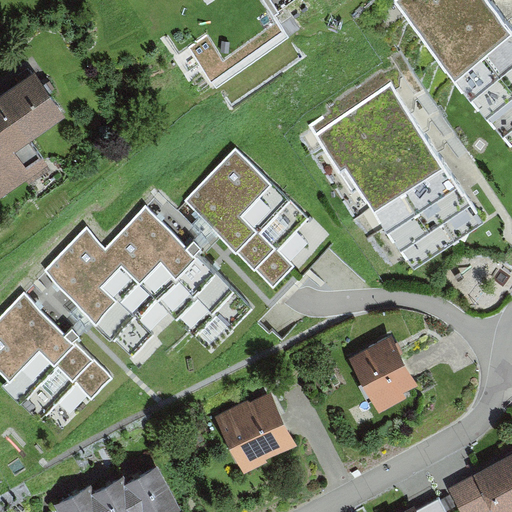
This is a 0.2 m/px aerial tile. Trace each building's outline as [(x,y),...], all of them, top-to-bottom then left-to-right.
[(264,0),(215,0),(164,33),(179,56),(187,50),(214,92),(292,42),(264,0)] [(397,0),(393,3),(511,149),(511,25),(491,0),(397,0)] [(68,116),(36,72),(0,97),(0,199),(49,164),(33,141),(68,116)] [(414,270),(486,222),(393,80),(313,133),(339,173),(347,168),(414,270)] [(183,200),(274,287),(296,265),(281,250),(312,218),(236,146),(183,200)] [(232,329),(254,306),(146,203),(106,244),(87,226),(43,271),(131,355),(152,333),(140,322),(159,302),(195,336),(216,314),(232,329)] [(25,290),(0,315),(0,371),(8,380),(2,386),(39,421),(76,383),(92,399),(114,376),(25,290)] [(419,385),(392,336),(350,359),(379,413),(407,398),(405,393),(419,385)] [(296,445),(271,393),(251,403),(249,400),(215,416),(244,475),(268,463),(267,459),(296,445)] [(511,511),(511,455),(450,488),(462,511),(489,511),(493,510),(494,511),(511,511)] [(175,511),(181,509),(157,466),(128,483),(138,501),(131,505),(134,511),(175,511)] [(138,501),(128,483),(125,476),(95,491),(105,511),(102,511),(134,511),(131,505),(138,501)] [(95,491),(92,486),(56,505),(59,511),(102,511),(105,511),(95,491)] [(446,511),(440,500),(418,511),(416,507),(406,511),(446,511)]
